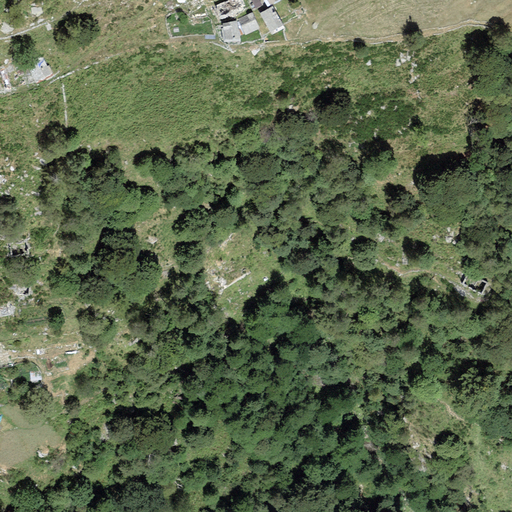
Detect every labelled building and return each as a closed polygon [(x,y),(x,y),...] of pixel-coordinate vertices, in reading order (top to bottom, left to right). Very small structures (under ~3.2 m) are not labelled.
[(238,0),(227,0),(215,5),(222,20),(243,11),(238,0)] [(250,0),(256,9),(262,5),(258,0),(250,0)] [(272,6),(259,13),(271,34),(284,27),(272,6)] [(252,12),(237,19),(244,35),(259,28),(252,12)] [(240,41),(236,21),(220,24),(223,41),(240,41)] [(26,64),(36,83),(53,74),(48,65),(40,69),(35,59),(26,64)]
